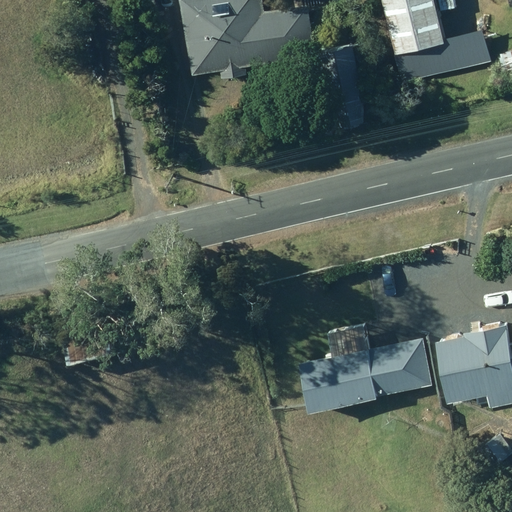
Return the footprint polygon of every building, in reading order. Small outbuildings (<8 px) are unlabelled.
[(263,0),(191,0),(202,69),(320,51),(312,0),(264,7),(263,0)] [(443,43),(434,0),(380,0),(391,53),(443,43)] [(511,366),(503,317),(431,333),(443,397),(483,390),(486,402),(511,397),(511,366)] [(333,349),(295,357),(305,407),(431,380),(422,334),(372,344),(369,330),(330,338),(333,349)] [(511,451),(511,445),(500,427),(479,441),(493,464),(511,451)]
